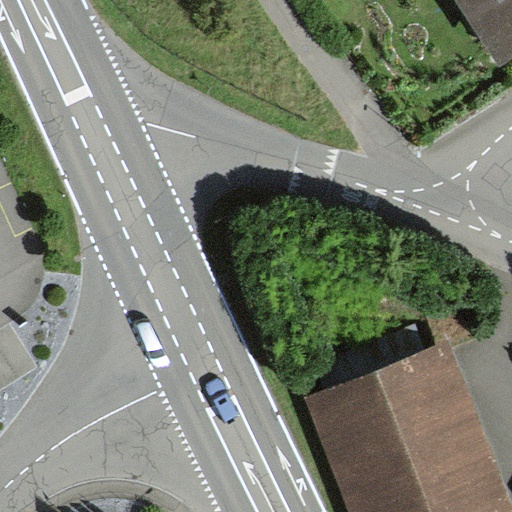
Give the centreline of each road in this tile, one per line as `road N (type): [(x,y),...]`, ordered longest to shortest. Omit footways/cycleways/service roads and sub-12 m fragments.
road 1 (residential): [(92,129),(140,122),(204,133),(445,216)]
road 2 (secondary): [(92,129),(201,363)]
road 3 (residential): [(201,363),(77,422),(0,488)]
road 4 (track): [(395,198),(386,143),(282,0)]
road 5 (secondary): [(201,363),(279,511)]
road 6 (secondary): [(33,0),(92,129)]
